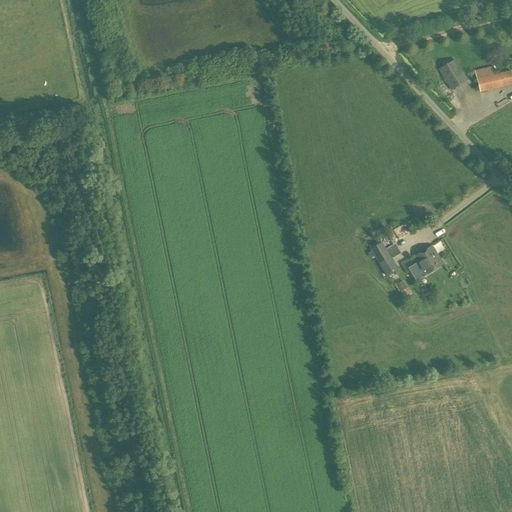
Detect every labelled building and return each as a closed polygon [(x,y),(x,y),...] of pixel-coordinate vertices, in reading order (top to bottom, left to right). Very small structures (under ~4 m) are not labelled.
[(451,91),(466,81),(454,61),(439,70),(451,91)] [(480,92),(511,84),(511,75),(511,71),(477,79),(480,92)] [(385,276),(397,269),(381,242),(369,250),(385,276)] [(425,276),(444,264),(432,246),(414,257),(425,276)] [(404,283),(396,287),(399,293),(407,288),(404,283)]
